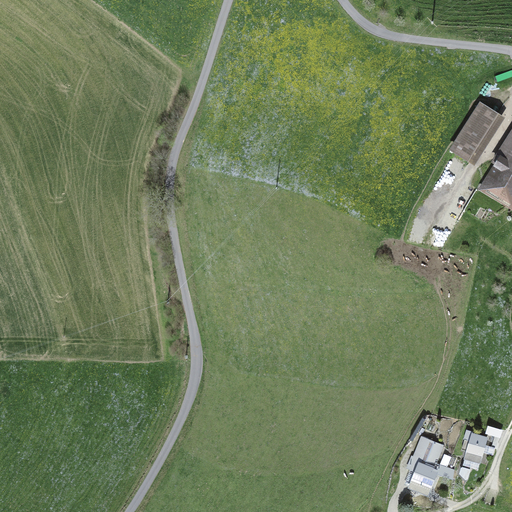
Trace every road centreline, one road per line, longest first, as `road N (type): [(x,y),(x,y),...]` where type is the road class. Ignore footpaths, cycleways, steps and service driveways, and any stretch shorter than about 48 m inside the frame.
road 1 (track): [(228,0),(170,176),(195,375),(167,448),(129,511)]
road 2 (track): [(511,51),(381,32),(342,0)]
